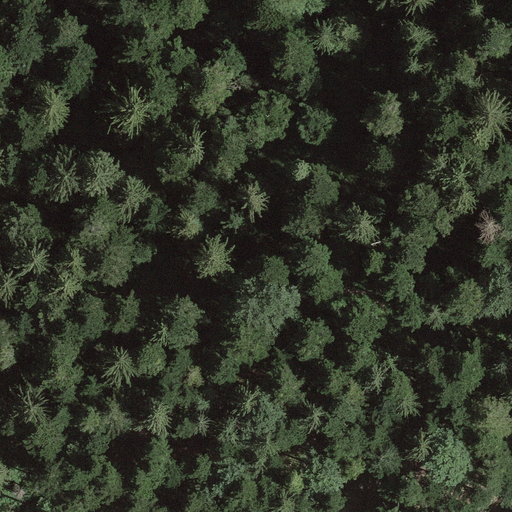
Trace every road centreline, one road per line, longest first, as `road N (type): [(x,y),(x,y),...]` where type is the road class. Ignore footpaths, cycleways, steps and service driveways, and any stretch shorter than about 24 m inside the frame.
road 1 (track): [(511,241),(484,280),(453,297),(311,295),(121,370),(0,383)]
road 2 (track): [(511,45),(452,54),(501,140),(511,187)]
